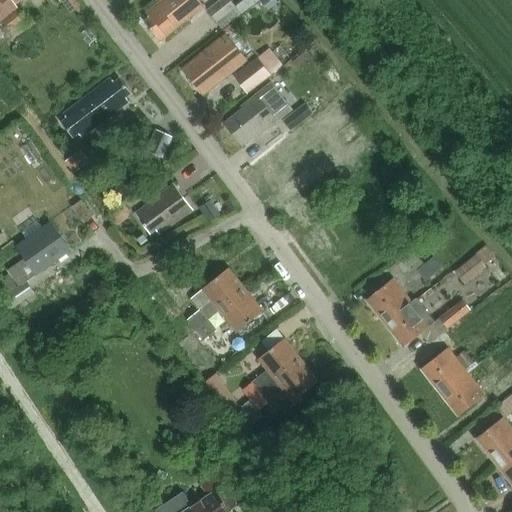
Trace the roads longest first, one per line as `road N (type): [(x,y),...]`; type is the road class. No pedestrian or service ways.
road 1 (residential): [(467,511),(92,0)]
road 2 (unclassified): [(98,511),(0,363)]
